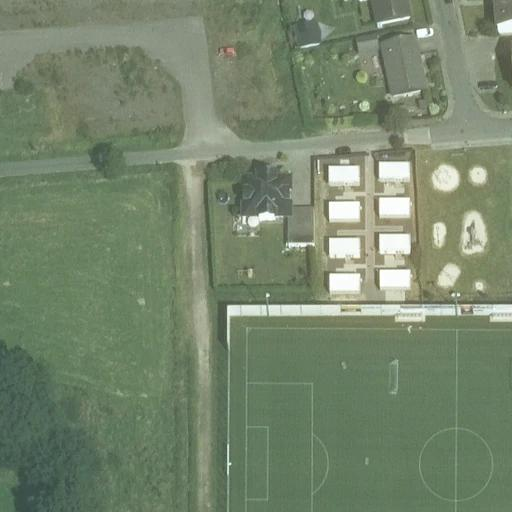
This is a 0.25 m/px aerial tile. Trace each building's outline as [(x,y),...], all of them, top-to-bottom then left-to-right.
[(405,0),(372,0),(378,27),(410,20),(405,0)] [(511,0),(495,0),(496,6),(495,7),(495,8),(496,8),(499,34),(511,33),(511,0)] [(376,40),(356,44),(359,56),(379,52),(376,40)] [(415,44),(402,47),(401,45),(399,46),(399,47),(383,51),(393,99),(425,93),(415,44)] [(411,169),(380,169),(380,183),(411,184),(411,169)] [(359,173),(329,173),(328,187),(359,188),(359,173)] [(289,183),(245,183),(245,219),(259,219),(259,222),(275,222),(275,219),(288,219),(289,219),(289,213),(289,183)] [(410,206),(380,205),(379,220),(410,220),(410,206)] [(360,210),(330,209),(329,223),(360,224),(360,210)] [(314,213),(289,213),(289,219),(288,219),(289,249),(314,249),(314,213)] [(411,242),(381,241),(380,256),(411,257),(411,242)] [(361,245),(330,245),(330,259),(360,260),(361,245)] [(412,278),(381,277),(381,292),(411,293),(412,278)] [(361,283),(331,282),(330,296),(361,297),(361,283)]
